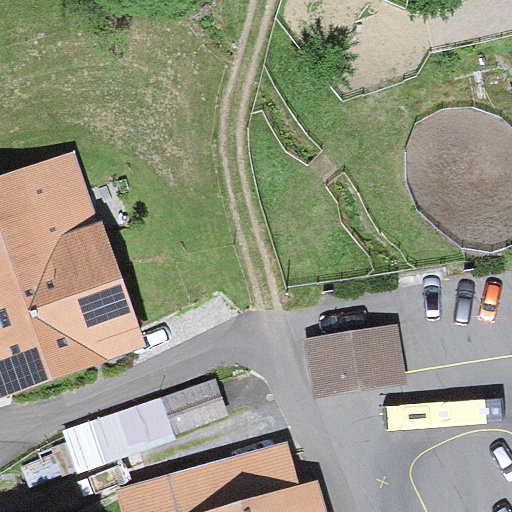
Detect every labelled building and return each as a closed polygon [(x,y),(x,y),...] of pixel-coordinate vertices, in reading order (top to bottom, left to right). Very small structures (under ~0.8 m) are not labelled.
[(78,163),(0,190),(0,398),(4,410),(160,356),(116,229),(103,233),(78,163)] [(407,331),(315,341),(322,399),(413,389),(407,331)] [(178,424),(226,414),(218,379),(170,389),(178,424)] [(79,469),(178,439),(165,395),(66,426),(79,469)] [(190,511),(334,511),(325,481),(307,487),(293,440),(179,475),(190,511)]
